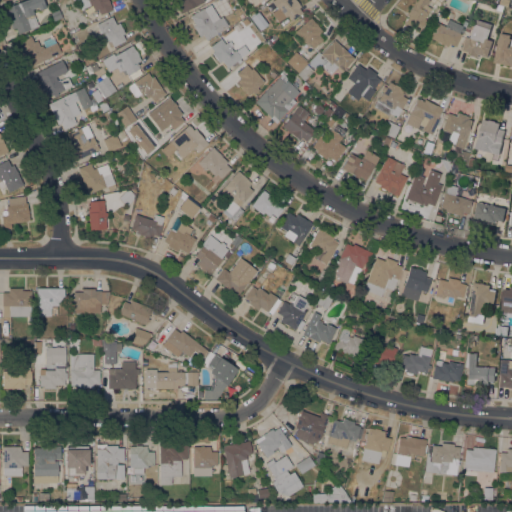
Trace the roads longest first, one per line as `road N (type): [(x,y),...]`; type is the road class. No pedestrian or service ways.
road 1 (tertiary): [(511,418),(426,409),(287,361),(137,263),(0,258)]
road 2 (residential): [(511,259),(438,245),(361,214),(281,165),(218,105),(148,0)]
road 3 (residential): [(287,361),(270,395),(245,413),(0,414)]
road 4 (residential): [(68,258),(51,174),(0,59)]
road 5 (residential): [(511,95),(410,56),(341,0)]
